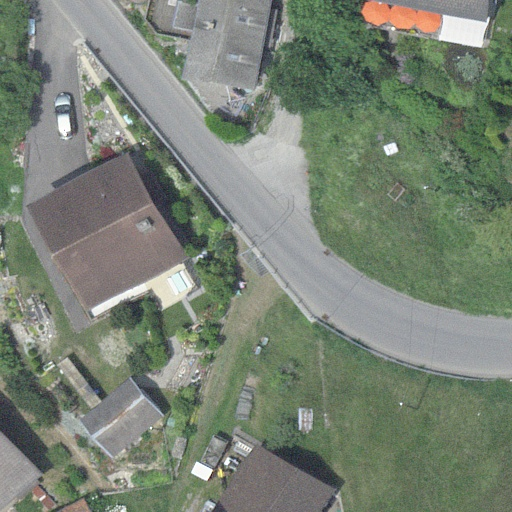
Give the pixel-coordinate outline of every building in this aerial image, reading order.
[(176,0),(171,27),(193,32),(184,75),(251,89),(269,0),(176,0)] [(490,0),(405,0),(488,15),(490,0)] [(116,153),(18,206),(80,320),(178,267),(116,153)] [(130,378),(78,421),(110,459),(162,416),(130,378)] [(0,441),(0,497),(28,471),(0,441)] [(252,441),(230,475),(288,511),(317,511),(331,492),(252,441)] [(288,511),(230,475),(206,511),(288,511)] [(85,511),(75,496),(51,511),(85,511)]
